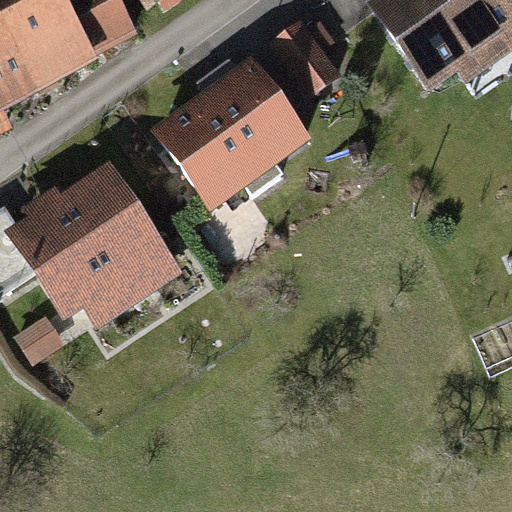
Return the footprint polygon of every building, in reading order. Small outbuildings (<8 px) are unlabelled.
[(0,0),(0,139),(19,129),(9,112),(138,39),(116,0),(0,0)] [(140,0),(147,11),(161,2),(168,13),(189,0),(140,0)] [(511,2),(510,0),(373,0),(366,5),(433,98),(462,77),(470,88),(511,57),(511,2)] [(270,49),(307,95),(340,68),(302,22),(270,49)] [(253,61),(155,134),(215,214),(248,189),(255,200),(287,176),(279,165),(312,141),(253,61)] [(31,223),(11,236),(69,321),(86,310),(100,332),(189,272),(116,165),(66,198),(60,188),(24,212),(31,223)] [(18,342),(35,369),(66,349),(48,322),(18,342)] [(268,376),(241,392),(260,424),(287,408),(268,376)]
